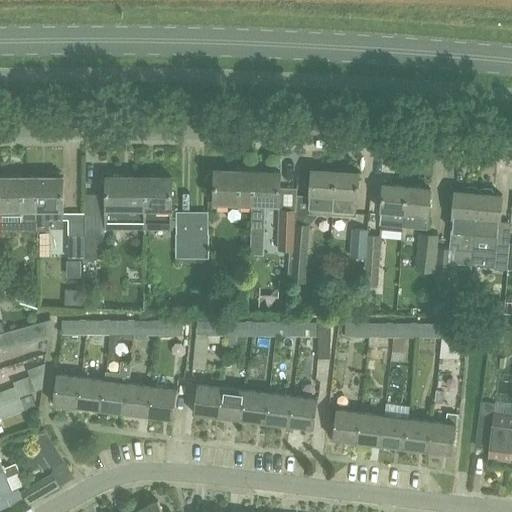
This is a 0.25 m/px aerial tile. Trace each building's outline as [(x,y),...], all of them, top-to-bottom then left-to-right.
[(241,185),(241,169),(213,168),(212,202),(251,204),(251,186),(241,185)] [(277,205),(277,193),(278,171),(241,169),(241,185),(251,186),(251,204),(252,204),(251,233),(264,234),(265,204),(277,205)] [(332,216),(335,170),(309,169),(306,214),(332,216)] [(355,218),(356,198),(358,172),(335,170),(332,216),(355,218)] [(132,191),(132,176),(104,175),(103,208),(106,208),(106,229),(144,229),(144,191),(132,191)] [(24,192),(23,176),(0,176),(0,230),(37,230),(37,228),(37,208),(36,208),(36,191),(24,192)] [(61,208),(61,176),(23,176),(24,192),(36,191),(36,208),(37,208),(37,228),(50,228),(50,218),(61,218),(61,208)] [(174,229),(174,209),(169,209),(170,176),(132,176),(132,191),(144,191),(144,229),(174,229)] [(403,227),(407,186),(381,183),(379,210),(378,225),(403,227)] [(426,229),(427,214),(429,188),(407,186),(403,227),(426,229)] [(463,190),(463,191),(452,190),(450,216),(452,216),(450,228),(452,228),(450,245),(459,245),(458,250),(473,251),(474,240),(478,190),(476,187),(466,186),(463,190)] [(478,193),(474,240),(497,242),(497,237),(501,194),(494,193),(494,191),(491,188),(482,187),(478,190),(479,190),(478,193)] [(180,263),(192,262),(192,211),(177,211),(177,234),(177,258),(180,258),(180,263)] [(192,211),(192,262),(206,262),(206,258),(210,258),(210,234),(209,234),(209,211),(192,211)] [(279,211),(277,250),(293,251),(295,223),(295,212),(279,211)] [(69,213),(69,258),(72,258),(84,258),(84,234),(85,233),(85,214),(69,213)] [(307,283),(310,224),(295,223),(293,251),(292,267),(291,282),(307,283)] [(365,258),(367,229),(354,228),(352,257),(365,258)] [(379,285),(382,235),(368,234),(368,229),(367,229),(365,258),(365,265),(366,265),(364,284),(379,285)] [(104,258),(104,234),(85,233),(84,234),(84,258),(84,261),(84,262),(95,262),(95,258),(104,258)] [(419,234),(416,271),(436,273),(438,247),(439,235),(419,234)] [(495,267),(507,268),(510,242),(497,241),(494,267),(495,267)] [(451,269),(452,253),(452,248),(438,247),(436,273),(435,287),(447,288),(449,269),(451,269)] [(449,294),(447,306),(464,308),(466,296),(449,294)] [(502,314),(503,300),(482,300),(482,314),(502,314)] [(0,346),(1,351),(48,338),(50,319),(0,333),(0,346)] [(87,334),(87,319),(63,319),(63,334),(87,334)] [(111,334),(111,320),(87,319),(87,334),(111,334)] [(134,334),(134,320),(111,320),(111,334),(108,359),(116,360),(118,335),(134,334)] [(159,335),(159,320),(134,320),(134,334),(134,338),(148,338),(148,335),(158,335),(159,335)] [(159,320),(159,335),(183,335),(183,320),(159,320)] [(228,335),(228,321),(198,320),(197,334),(204,334),(204,335),(228,335)] [(253,336),(253,321),(246,321),(228,321),(228,335),(228,346),(236,346),(236,336),(253,336)] [(277,336),(277,321),(253,321),(253,336),(277,336)] [(301,336),(301,321),(277,321),(277,336),(301,336)] [(332,322),(301,321),(301,336),(318,336),(318,358),(330,358),(331,353),(332,322)] [(345,336),(369,337),(369,322),(345,322),(345,336)] [(394,322),(369,322),(369,337),(394,337),(394,322)] [(394,337),(419,337),(419,323),(394,322),(394,337)] [(443,323),(419,323),(419,337),(443,338),(443,323)] [(466,323),(443,323),(443,338),(467,338),(466,323)] [(368,359),(367,369),(375,370),(377,360),(368,359)] [(105,378),(103,378),(100,408),(123,411),(127,381),(130,381),(132,362),(121,360),(120,372),(106,371),(105,378)] [(76,405),(80,375),(55,373),(52,402),(76,405)] [(31,375),(13,381),(15,386),(16,386),(20,396),(36,390),(31,375)] [(100,408),(103,378),(80,375),(76,405),(100,408)] [(123,411),(147,414),(151,384),(130,381),(127,381),(123,411)] [(218,415),(222,385),(197,382),(193,412),(218,415)] [(151,384),(147,414),(171,417),(175,387),(151,384)] [(242,418),(246,388),(222,385),(218,415),(242,418)] [(266,420),(270,390),(246,388),(242,418),(266,420)] [(290,423),(293,393),(270,390),(266,420),(290,423)] [(444,391),(436,390),(435,402),(443,403),(444,391)] [(314,426),(318,396),(293,393),(290,423),(314,426)] [(32,394),(21,398),(25,409),(36,405),(32,394)] [(511,460),(511,455),(511,414),(494,412),(496,403),(481,401),(475,445),(489,447),(488,457),(511,460)] [(357,441),(361,411),(336,408),(332,437),(357,441)] [(380,444),(384,414),(361,411),(357,441),(380,444)] [(432,420),(428,450),(452,453),(456,423),(457,423),(458,414),(448,412),(447,422),(432,420)] [(404,447),(408,417),(384,414),(380,444),(404,447)] [(428,450),(432,420),(408,417),(404,447),(428,450)] [(41,447),(52,440),(45,428),(34,435),(41,447)] [(54,468),(65,461),(52,440),(41,447),(54,468)] [(0,469),(9,466),(16,461),(3,467),(0,461),(0,469)] [(9,466),(0,469),(0,507),(7,504),(3,493),(12,489),(7,478),(21,472),(16,461),(9,466)] [(21,492),(29,505),(51,491),(59,486),(51,474),(21,492)] [(134,509),(135,511),(163,511),(157,498),(134,509)]
